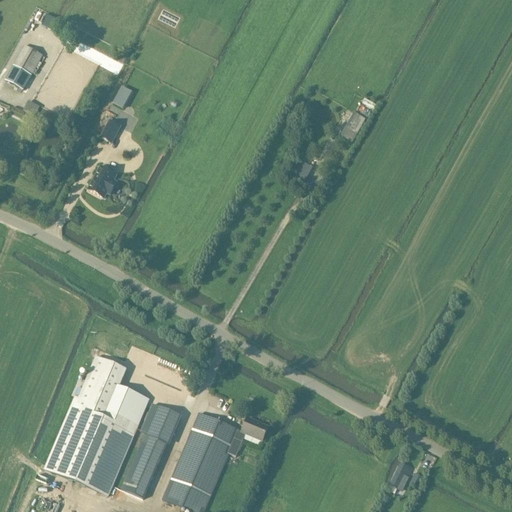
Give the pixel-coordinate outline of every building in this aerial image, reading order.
[(23,92),(43,57),(24,47),(5,82),(23,92)] [(129,101),(119,96),(117,100),(126,105),(129,101)] [(22,112),(34,118),(39,108),(27,102),(22,112)] [(351,144),(365,120),(354,114),(341,137),(351,144)] [(109,123),(100,140),(111,145),(120,128),(109,123)] [(22,169),(20,175),(25,177),(45,183),(47,176),(26,170),(22,169)] [(100,169),(88,192),(104,200),(106,195),(110,197),(116,185),(113,183),(116,177),(100,169)] [(46,468),(44,472),(107,499),(138,425),(148,401),(119,389),(115,387),(122,370),(96,359),(89,374),(82,391),(78,400),(75,399),(48,464),(46,468)] [(123,493),(142,501),(178,418),(151,406),(139,434),(146,437),(123,493)] [(237,432),(238,432),(199,416),(162,502),(184,511),(203,511),(228,455),(236,459),(245,436),(262,443),(268,429),(247,420),(241,434),(237,432)] [(394,479),(390,488),(398,492),(402,483),(406,485),(411,474),(398,468),(393,479),(394,479)] [(415,476),(410,487),(418,491),(423,480),(415,476)]
